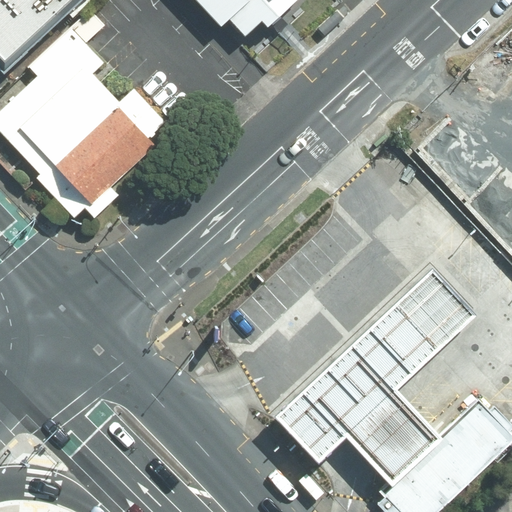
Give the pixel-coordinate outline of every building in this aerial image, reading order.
[(73,0),(0,0),(0,53),(7,61),(73,0)] [(198,0),(223,26),(226,23),(230,19),(246,35),(263,20),(268,25),(280,13),(294,0),(198,0)] [(337,9),(317,27),(325,35),(344,17),(337,9)] [(158,114),(68,16),(0,78),(0,108),(75,190),(158,114)] [(477,312),(429,261),(270,410),(316,459),(344,433),(388,480),(391,484),(443,435),(440,432),(397,386),(477,312)] [(440,432),(443,435),(391,484),(388,480),(379,488),(384,494),(377,500),(388,511),(432,511),(511,438),(511,431),(478,396),(440,432)] [(306,471),(298,478),(316,498),(325,491),(306,471)]
